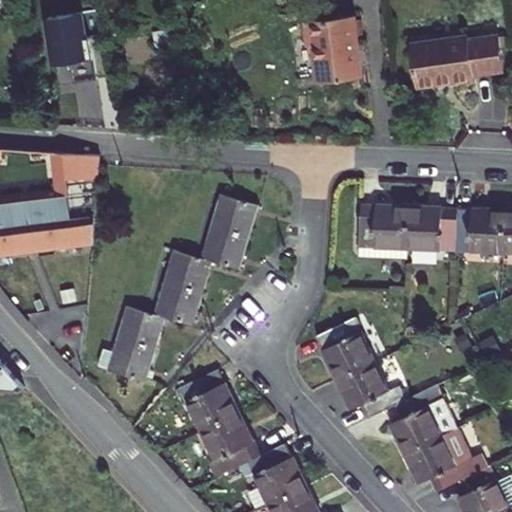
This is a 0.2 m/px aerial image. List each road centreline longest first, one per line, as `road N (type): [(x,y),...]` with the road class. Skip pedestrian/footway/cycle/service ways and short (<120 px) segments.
road 1 (residential): [(316,154),(310,276),(275,342),(276,373),(396,511)]
road 2 (residential): [(0,138),(316,154)]
road 3 (tertiary): [(0,318),(177,511)]
road 4 (residential): [(511,163),(316,154)]
